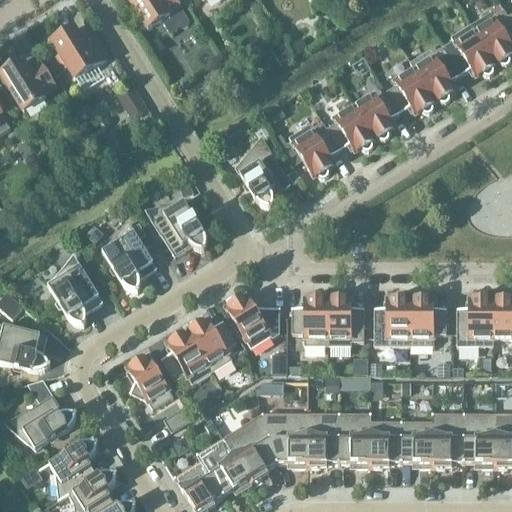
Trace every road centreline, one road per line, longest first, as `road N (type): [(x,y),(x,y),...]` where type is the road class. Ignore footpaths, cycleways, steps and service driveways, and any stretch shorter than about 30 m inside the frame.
road 1 (residential): [(163,511),(83,387),(81,367),(93,349),(250,253)]
road 2 (residential): [(511,103),(276,251),(250,253)]
road 3 (residential): [(250,253),(89,0)]
road 4 (residential): [(250,253),(260,267),(511,268)]
road 5 (residential): [(299,511),(511,510)]
